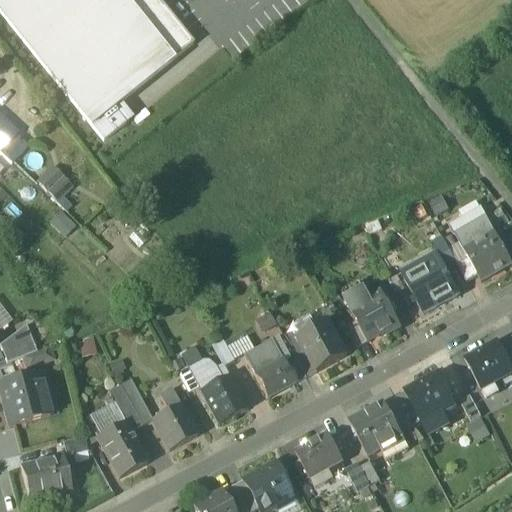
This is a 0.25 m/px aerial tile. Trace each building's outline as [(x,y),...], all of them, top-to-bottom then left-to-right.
[(0,0),(0,14),(103,143),(126,124),(113,109),(193,46),(190,42),(155,0),(0,0)] [(137,124),(148,116),(144,111),(133,119),(137,124)] [(0,153),(15,137),(0,123),(0,153)] [(27,148),(15,137),(0,153),(0,156),(11,166),(27,148)] [(22,163),(35,174),(43,164),(31,153),(22,163)] [(52,166),(36,183),(57,203),(73,186),(52,166)] [(482,212),(466,221),(470,229),(486,220),(482,212)] [(454,237),(464,255),(496,238),(486,220),(470,229),(454,237)] [(450,229),(454,237),(470,229),(466,221),(450,229)] [(511,269),(511,267),(496,238),(464,255),(468,262),(477,280),(481,286),(511,269)] [(444,243),(450,255),(456,252),(450,240),(444,243)] [(438,257),(445,271),(456,266),(450,255),(444,243),(442,241),(430,248),(436,258),(438,257)] [(404,282),(423,318),(459,298),(445,271),(438,257),(436,258),(414,270),(417,275),(404,282)] [(457,268),(466,286),(477,280),(468,262),(457,268)] [(401,277),(404,282),(417,275),(414,270),(401,277)] [(345,303),(350,313),(369,302),(364,292),(345,303)] [(367,345),(385,335),(386,337),(400,330),(382,296),(369,302),(350,313),(355,324),(367,345)] [(327,322),(316,328),(310,317),(291,327),(294,333),(297,338),(317,375),(347,359),(327,322)] [(345,329),(357,350),(367,345),(355,324),(345,329)] [(0,350),(6,367),(22,360),(36,355),(25,328),(0,347),(0,350)] [(283,338),(295,359),(306,380),(306,381),(317,375),(297,338),(294,333),(283,338)] [(511,339),(499,347),(511,370),(511,369),(511,339)] [(246,364),(253,377),(282,361),(272,342),(253,353),(256,359),(246,364)] [(213,349),(224,370),(234,365),(223,344),(213,349)] [(464,363),(481,393),(511,376),(511,371),(511,370),(499,347),(498,345),(464,363)] [(47,350),(36,355),(22,360),(27,373),(52,363),(47,350)] [(181,358),(187,370),(200,363),(194,351),(181,358)] [(243,358),(246,364),(256,359),(253,353),(243,358)] [(296,386),(306,380),(295,359),(285,365),(296,386)] [(283,361),(282,361),(253,377),(266,402),(296,386),(285,365),(283,361)] [(197,390),(199,394),(228,378),(224,370),(208,379),(200,363),(187,370),(197,390)] [(457,403),(467,398),(455,369),(445,373),(457,403)] [(197,390),(187,370),(177,376),(187,395),(197,390)] [(0,386),(0,393),(9,430),(47,420),(42,403),(44,402),(38,376),(0,386)] [(199,394),(217,428),(247,412),(228,378),(199,394)] [(447,426),(441,415),(454,409),(437,378),(405,395),(420,423),(422,425),(428,436),(447,426)] [(120,388),(142,429),(152,423),(151,423),(152,423),(131,383),(120,388)] [(125,425),(131,435),(141,429),(120,389),(108,395),(114,406),(124,425),(125,425)] [(152,423),(168,455),(197,439),(180,408),(172,393),(160,400),(167,414),(152,423),(151,423),(152,423)] [(405,395),(395,400),(410,428),(420,423),(405,395)] [(459,404),(470,424),(480,419),(469,398),(459,404)] [(399,434),(410,428),(395,400),(384,406),(399,434)] [(92,418),(102,437),(124,425),(114,406),(91,418),(92,418)] [(349,425),(367,459),(380,453),(403,440),(399,434),(384,406),(349,425)] [(83,437),(88,448),(98,443),(97,440),(102,437),(92,418),(79,425),(83,437)] [(125,425),(124,425),(102,437),(97,440),(98,443),(119,481),(148,466),(131,435),(125,425)] [(294,454),(309,483),(343,464),(328,436),(294,454)] [(62,445),(66,460),(87,454),(84,440),(62,445)] [(380,453),(386,463),(409,451),(403,440),(380,453)] [(21,471),(30,505),(44,501),(43,499),(70,492),(62,460),(21,471)] [(360,470),(369,488),(378,483),(369,465),(360,470)] [(253,502),(258,511),(268,511),(277,507),(275,504),(290,496),(273,466),(242,483),(253,502)] [(346,472),(358,494),(368,488),(357,466),(346,472)] [(242,483),(232,488),(242,507),(253,502),(242,483)] [(234,511),(242,508),(242,507),(232,488),(222,494),(231,511),(234,511)] [(192,510),(192,511),(231,511),(222,494),(221,493),(192,510)]
